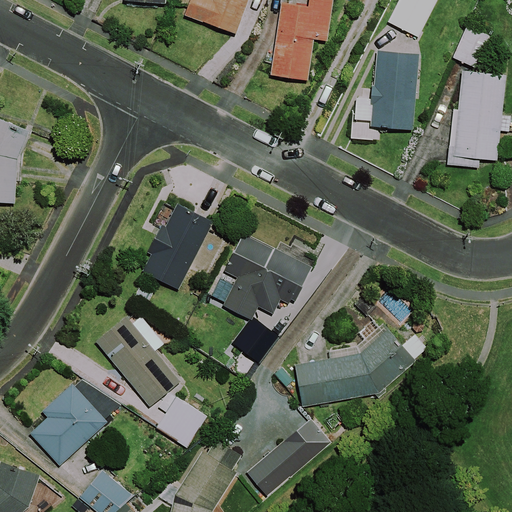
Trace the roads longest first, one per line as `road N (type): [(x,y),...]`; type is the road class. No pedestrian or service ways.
road 1 (residential): [(149,98),(451,249),(511,252)]
road 2 (residential): [(149,98),(0,357)]
road 3 (residential): [(0,19),(149,98)]
